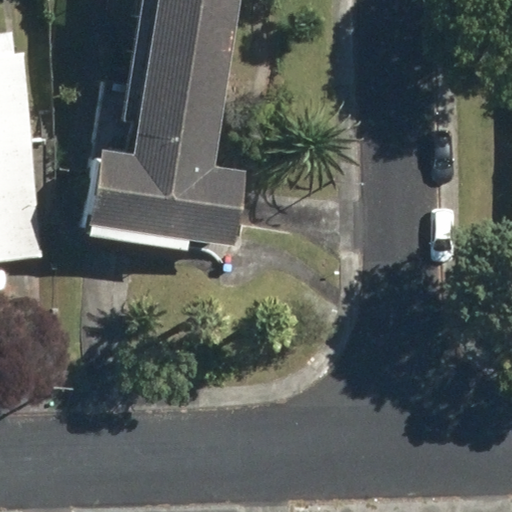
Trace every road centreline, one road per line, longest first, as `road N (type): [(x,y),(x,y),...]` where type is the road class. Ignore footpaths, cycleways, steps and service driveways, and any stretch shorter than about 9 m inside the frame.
road 1 (residential): [(406,441),(414,0)]
road 2 (residential): [(0,457),(406,441)]
